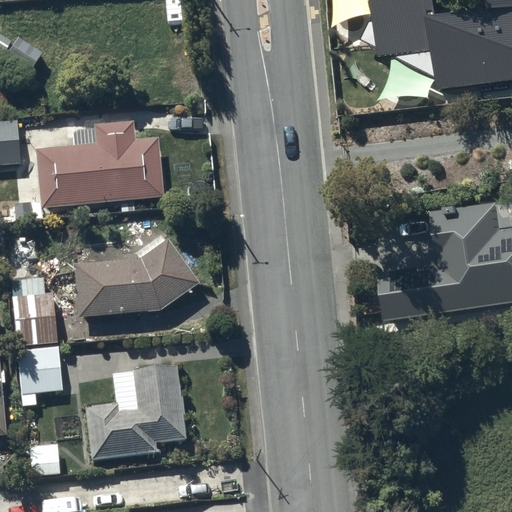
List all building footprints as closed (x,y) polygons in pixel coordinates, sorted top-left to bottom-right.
[(511,0),(369,0),(378,57),(394,55),(434,77),(436,88),(511,79),(511,0)] [(56,14),(51,14),(53,47),(110,43),(134,62),(136,88),(170,85),(164,5),(106,9),(105,6),(85,7),(85,11),(73,11),(73,9),(56,10),(56,14)] [(45,56),(19,39),(6,58),(32,76),(45,56)] [(9,85),(0,85),(0,116),(11,116),(9,85)] [(18,120),(0,121),(0,166),(21,165),(18,120)] [(77,146),(39,150),(45,208),(166,196),(160,138),(137,140),(135,122),(75,128),(77,146)] [(14,206),(0,206),(0,223),(15,223),(15,219),(31,219),(31,202),(14,202),(14,206)] [(434,270),(378,279),(387,329),(404,326),(407,348),(449,341),(445,322),(511,310),(511,233),(504,235),(499,207),(426,219),(434,270)] [(138,258),(75,264),(79,318),(161,311),(200,284),(169,239),(167,241),(162,234),(134,253),(138,258)] [(37,284),(35,243),(9,245),(10,284),(22,284),(23,304),(16,304),(21,412),(37,411),(37,399),(62,398),(59,353),(56,353),(54,299),(45,300),(44,284),(37,284)] [(112,404),(84,407),(89,461),(154,455),(153,444),(184,441),(176,361),(109,367),(112,404)] [(59,447),(31,448),(33,485),(61,484),(59,447)]
